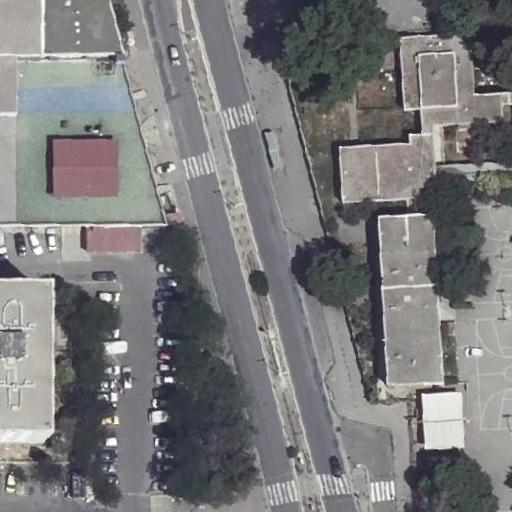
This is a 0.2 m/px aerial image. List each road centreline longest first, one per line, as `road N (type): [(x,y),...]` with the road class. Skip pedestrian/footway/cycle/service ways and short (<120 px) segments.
road 1 (tertiary): [(341,511),(204,0)]
road 2 (tertiary): [(155,0),(284,511)]
